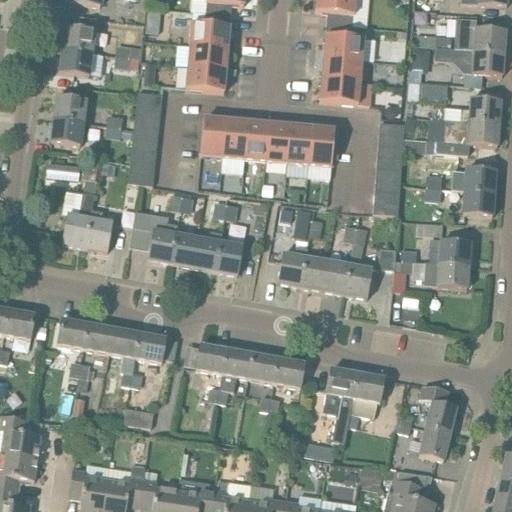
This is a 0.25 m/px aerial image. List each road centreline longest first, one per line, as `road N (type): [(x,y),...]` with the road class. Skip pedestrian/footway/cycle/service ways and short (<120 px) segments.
road 1 (residential): [(504,377),(331,355),(308,331),(204,312),(175,329),(113,317),(105,296),(17,280)]
road 2 (residential): [(4,269),(28,70),(21,54),(27,0)]
road 3 (residential): [(270,115),(367,124),(360,216)]
road 4 (residential): [(163,192),(172,106),(270,115)]
road 5 (residential): [(472,511),(504,377)]
